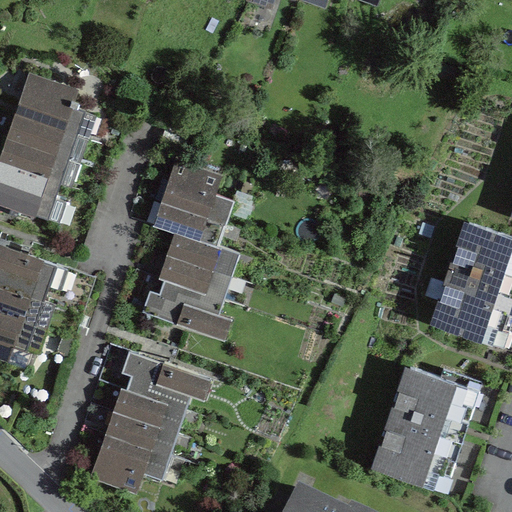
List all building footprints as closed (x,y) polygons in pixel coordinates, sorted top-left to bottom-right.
[(246,0),(271,8),(274,0),(246,0)] [(15,114),(89,139),(98,113),(81,107),(83,100),(77,98),(81,88),(30,70),(15,114)] [(81,162),(89,139),(15,114),(7,137),(81,162)] [(74,185),(81,162),(7,137),(0,158),(0,160),(62,181),(74,185)] [(57,196),(62,181),(0,160),(0,200),(61,222),(68,200),(57,196)] [(219,179),(175,163),(169,180),(173,182),(166,203),(226,223),(234,199),(215,193),(219,179)] [(218,246),(226,223),(166,203),(158,226),(179,233),(218,246)] [(511,319),(511,230),(464,215),(442,280),(431,276),(426,293),(436,296),(429,318),(504,342),(511,319)] [(239,253),(218,246),(179,233),(172,255),(232,275),(239,253)] [(0,283),(46,299),(51,284),(63,288),(70,267),(46,259),(47,257),(0,240),(0,283)] [(224,298),(232,275),(172,255),(164,277),(224,298)] [(212,334),(224,298),(164,277),(153,309),(180,318),(178,323),(212,334)] [(58,303),(46,299),(0,283),(0,310),(49,327),(58,303)] [(41,352),(49,327),(0,310),(0,357),(32,368),(38,351),(41,352)] [(75,338),(63,333),(57,351),(69,355),(75,338)] [(128,388),(188,409),(193,394),(206,399),(214,377),(131,348),(124,370),(133,373),(128,388)] [(441,371),(405,359),(371,463),(446,487),(482,377),(443,365),(441,371)] [(201,413),(188,409),(128,388),(123,386),(115,409),(180,432),(184,420),(197,425),(201,413)] [(194,436),(180,432),(115,409),(107,432),(172,454),(176,443),(190,448),(194,436)] [(186,459),(172,454),(107,432),(92,476),(137,492),(145,471),(178,482),(186,459)] [(348,511),(351,507),(349,506),(298,482),(283,511),(348,511)] [(349,506),(351,507),(348,511),(375,511),(351,501),(349,506)]
